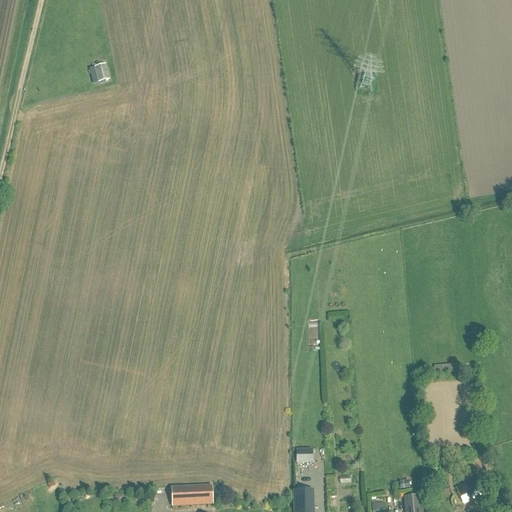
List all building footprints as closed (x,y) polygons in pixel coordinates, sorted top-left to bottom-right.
[(98,85),(110,82),(106,66),(94,69),(98,85)] [(434,377),(459,375),(458,366),(433,368),(434,377)] [(311,453),(296,454),(296,466),(311,466),(311,453)] [(345,485),(353,483),(350,477),(343,480),(345,485)] [(463,504),(486,493),(479,478),(456,489),(463,504)] [(401,491),(411,490),(409,481),(399,483),(401,491)] [(173,509),(214,507),(213,488),(172,490),(173,509)] [(311,511),(311,492),(293,493),(293,511),(311,511)] [(379,506),(378,501),(371,502),(372,511),(383,511),(386,511),(385,505),(379,506)]
